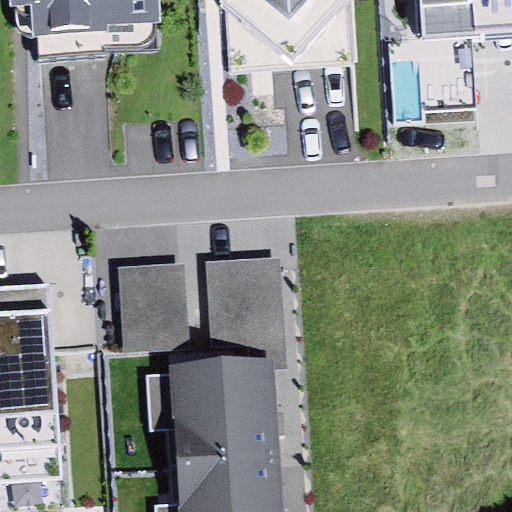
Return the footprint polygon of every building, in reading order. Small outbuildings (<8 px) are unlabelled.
[(12,0),(13,10),(33,8),(35,42),(113,37),(112,30),(160,26),(158,0),(12,0)] [(223,0),(220,5),(228,13),(231,74),(354,68),(352,6),(354,0),(223,0)] [(511,0),(417,0),(420,39),(511,31),(511,0)] [(280,261),(207,266),(213,362),(286,358),(280,261)] [(185,266),(118,270),(123,359),(189,355),(185,266)] [(0,488),(65,484),(51,285),(0,288),(0,488)] [(169,370),(176,468),(280,461),(273,363),(169,370)] [(283,511),(280,461),(176,468),(178,511),(283,511)]
